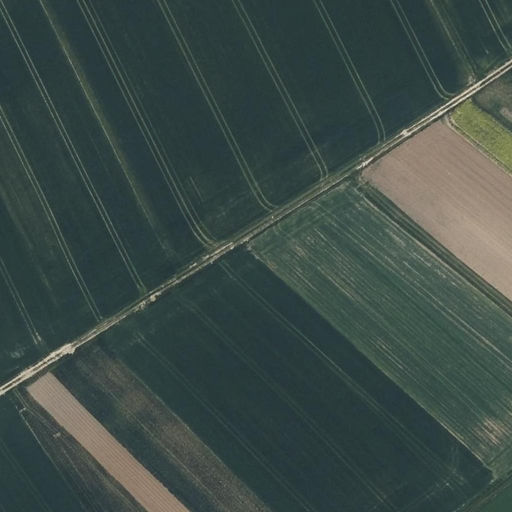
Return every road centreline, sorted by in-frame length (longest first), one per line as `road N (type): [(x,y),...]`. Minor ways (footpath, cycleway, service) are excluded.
road 1 (track): [(511,60),(0,389)]
road 2 (track): [(511,307),(345,171)]
